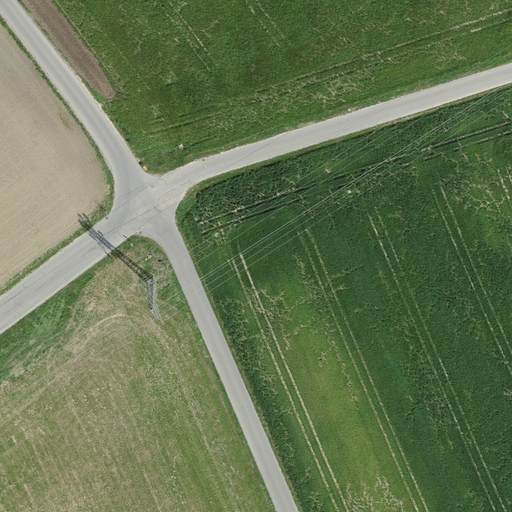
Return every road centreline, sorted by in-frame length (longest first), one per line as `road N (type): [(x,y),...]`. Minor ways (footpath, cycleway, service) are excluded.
road 1 (unclassified): [(511,75),(199,174),(157,199)]
road 2 (unclassified): [(291,511),(157,199)]
road 3 (unclassified): [(157,199),(8,0)]
road 4 (unclassified): [(157,199),(0,318)]
